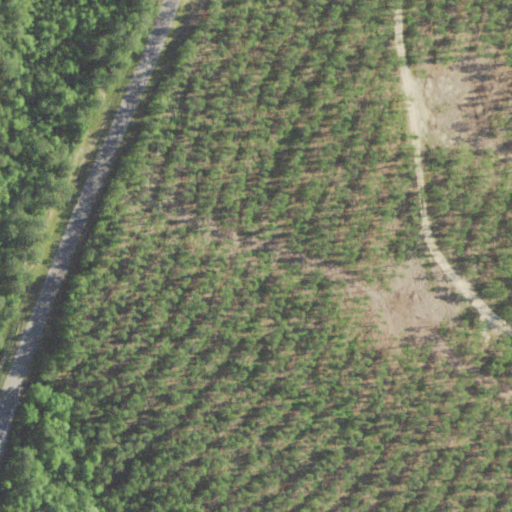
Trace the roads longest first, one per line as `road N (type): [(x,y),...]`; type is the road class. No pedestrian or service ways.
road 1 (primary): [(0,412),(168,0)]
road 2 (track): [(398,0),(427,226),(482,313),(511,328)]
